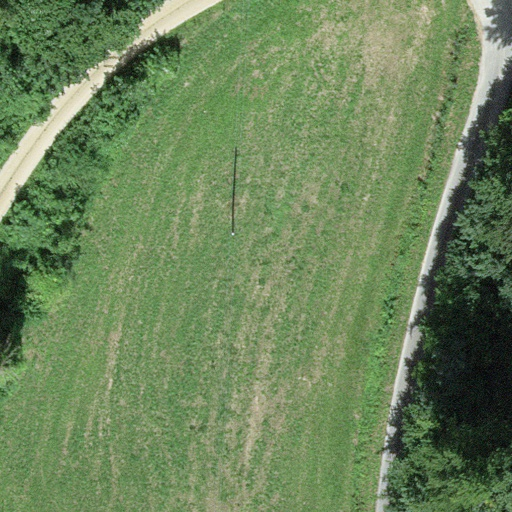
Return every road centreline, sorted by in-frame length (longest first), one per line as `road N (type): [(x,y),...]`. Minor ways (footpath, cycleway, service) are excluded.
road 1 (unclassified): [(511,52),(427,293),(390,511)]
road 2 (track): [(0,191),(49,112),(147,29),(196,0)]
